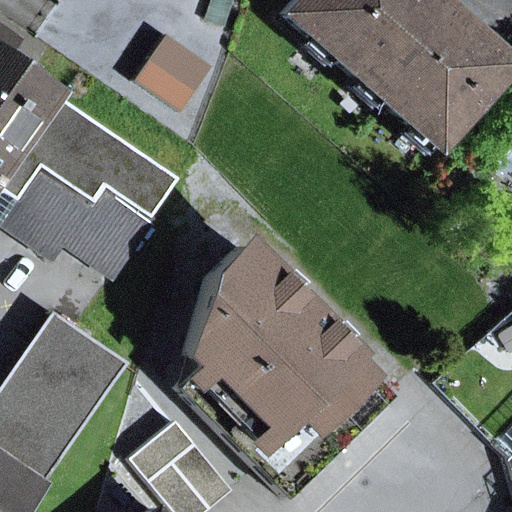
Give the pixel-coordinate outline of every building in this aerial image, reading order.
[(292,0),(279,15),(428,148),(502,66),(427,0),(292,0)] [(162,35),(129,82),(175,114),(207,67),(162,35)] [(0,158),(44,94),(25,80),(0,63),(0,56),(4,50),(0,46),(0,158)] [(0,63),(25,80),(32,69),(4,50),(0,56),(0,63)] [(98,187),(143,219),(170,180),(44,94),(0,158),(0,169),(22,184),(34,167),(87,204),(98,187)] [(34,167),(22,184),(0,215),(0,223),(49,258),(61,241),(110,276),(148,222),(143,219),(98,187),(87,204),(34,167)] [(0,215),(22,184),(0,169),(0,215)] [(170,389),(280,499),(383,397),(236,248),(204,279),(181,357),(192,368),(170,389)] [(0,414),(63,324),(47,313),(0,380),(0,414)] [(0,414),(0,457),(39,484),(122,364),(63,324),(0,414)] [(125,460),(167,511),(203,511),(228,491),(171,422),(125,460)] [(0,511),(19,511),(39,484),(0,457),(0,511)]
